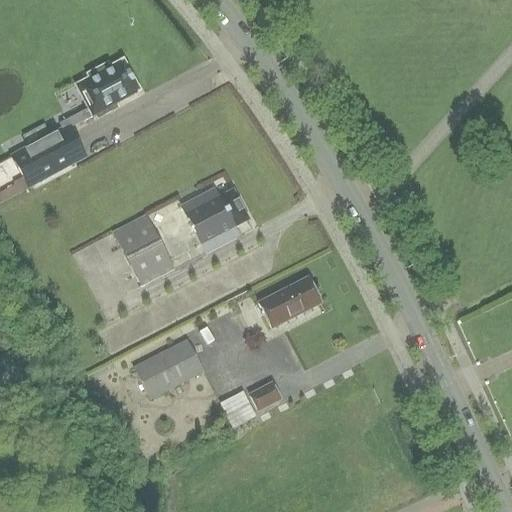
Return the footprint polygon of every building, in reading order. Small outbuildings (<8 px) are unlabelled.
[(106,111),(140,93),(123,61),(109,68),(108,65),(87,76),(89,79),(75,87),(88,110),(59,125),(62,130),(11,157),(28,189),(85,158),(70,130),(92,118),(95,117),(97,120),(108,115),(106,111)] [(233,229),(248,221),(233,192),(209,205),(205,196),(182,208),(206,254),(237,238),(233,229)] [(146,218),(113,235),(142,287),(174,270),(146,218)] [(271,330),(320,305),(307,280),(258,305),(271,330)] [(150,401),(204,374),(187,342),(133,369),(150,401)] [(256,414),(280,401),(271,385),(249,396),(256,414)]
